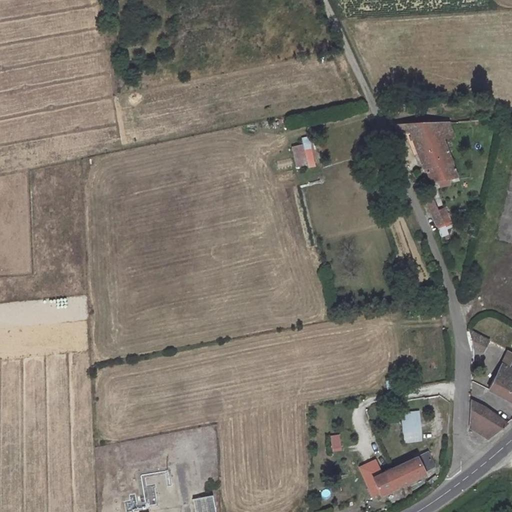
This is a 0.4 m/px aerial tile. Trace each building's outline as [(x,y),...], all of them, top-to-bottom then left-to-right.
[(417,155),(422,168),(450,162),(441,137),(452,136),(447,122),(442,122),(433,123),(395,124),(397,132),(404,132),(409,132),(417,155)] [(404,132),(413,156),(417,155),(409,132),(404,132)] [(293,168),(312,166),(310,137),(301,138),(301,145),(292,146),(293,168)] [(426,171),(430,181),(456,176),(450,162),(422,168),(423,168),(425,168),(426,171)] [(424,198),(436,226),(450,220),(444,207),(438,210),(430,195),(424,198)] [(472,341),(472,346),(483,351),(489,340),(468,329),(472,341)] [(501,364),(488,389),(511,401),(511,369),(508,367),(511,359),(511,352),(507,350),(501,364)] [(470,400),(469,427),(488,439),(506,423),(484,407),(470,400)] [(417,411),(400,413),(404,442),(420,440),(417,411)] [(427,451),(371,478),(380,495),(424,474),(423,472),(434,466),(427,451)] [(215,511),(212,495),(192,499),(194,511),(215,511)]
